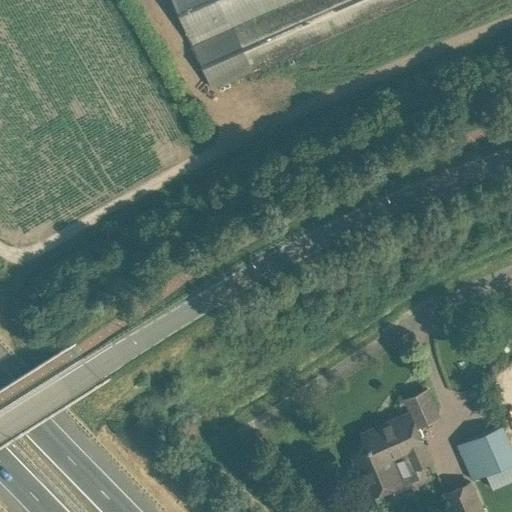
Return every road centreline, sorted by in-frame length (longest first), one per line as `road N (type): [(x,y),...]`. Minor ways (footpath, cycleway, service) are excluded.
road 1 (tertiary): [(0,427),(332,231),(511,159)]
road 2 (unclassified): [(0,251),(36,254),(294,112),(511,22)]
road 3 (motorway): [(127,511),(0,383)]
